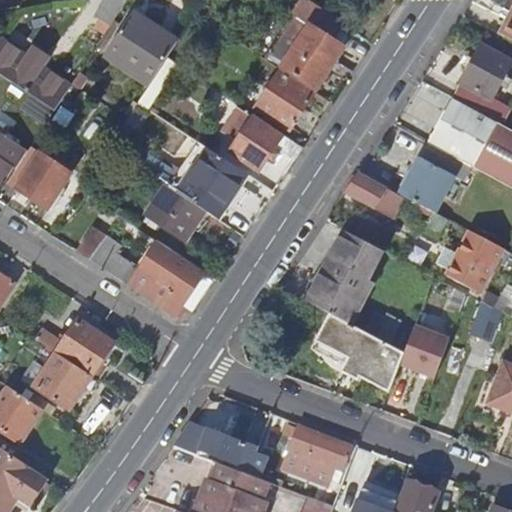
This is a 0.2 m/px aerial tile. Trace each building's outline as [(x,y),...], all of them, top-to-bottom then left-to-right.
[(102,0),(94,15),(109,25),(123,0),(102,0)] [(202,3),(194,14),(212,26),(220,15),(202,3)] [(147,83),(175,41),(132,13),(105,55),(147,83)] [(308,24),(281,67),(315,89),(342,47),(308,24)] [(0,76),(40,103),(54,111),(71,84),(42,65),(49,55),(33,45),(27,55),(0,37),(0,76)] [(511,59),(482,43),(453,97),(501,123),(508,109),(492,99),(511,59)] [(278,72),(255,107),(289,129),(311,93),(278,72)] [(504,181),(511,167),(511,128),(501,123),(453,97),(429,141),(463,159),(504,181)] [(40,103),(33,113),(47,122),(54,111),(40,103)] [(220,131),(235,141),(229,151),(258,170),(275,146),(294,159),(302,147),(282,134),(281,137),(235,108),(220,131)] [(0,133),(0,183),(11,167),(16,170),(28,151),(0,133)] [(429,141),(401,193),(405,195),(415,200),(433,210),(436,211),(463,159),(429,141)] [(197,142),(168,187),(204,210),(217,219),(246,174),(197,142)] [(38,152),(15,189),(47,211),(70,174),(38,152)] [(401,193),(396,190),(364,173),(361,171),(348,191),(385,211),(393,215),(405,195),(401,193)] [(165,185),(145,216),(185,241),(204,210),(168,187),(165,185)] [(436,238),(447,217),(436,211),(433,210),(423,231),(436,238)] [(345,228),(306,298),(330,311),(347,320),(368,279),(365,277),(381,247),(345,228)] [(438,261),(450,267),(447,273),(478,291),(501,246),(469,229),(459,250),(447,244),(438,261)] [(106,238),(91,261),(103,269),(118,246),(106,238)] [(118,246),(103,269),(160,307),(173,316),(175,317),(183,305),(194,312),(203,298),(214,282),(174,257),(175,254),(170,250),(151,278),(129,263),(134,256),(118,245),(118,246)] [(0,304),(14,282),(0,272),(0,304)] [(487,291),(482,301),(494,307),(500,298),(487,291)] [(386,310),(373,333),(404,350),(414,326),(386,310)] [(359,376),(388,390),(399,363),(404,350),(373,333),(347,320),(330,311),(316,338),(347,355),(340,370),(357,378),(359,376)] [(66,337),(57,351),(92,375),(97,378),(106,364),(101,360),(114,342),(78,318),(66,337)] [(404,350),(399,363),(435,377),(450,339),(414,325),(414,326),(404,350)] [(49,333),(43,342),(57,351),(66,337),(60,333),(56,338),(49,333)] [(57,351),(34,385),(70,409),(92,375),(57,351)] [(486,401),(511,411),(511,364),(502,360),(486,401)] [(8,385),(0,397),(0,425),(9,432),(20,439),(42,407),(8,385)] [(246,443),(191,421),(176,443),(198,451),(201,448),(239,462),(246,443)] [(280,466),(327,485),(334,466),(342,469),(352,445),(296,424),(280,466)] [(5,437),(17,444),(20,439),(9,432),(5,437)] [(0,447),(0,510),(11,494),(29,505),(47,478),(0,447)] [(256,449),(248,472),(260,477),(268,454),(256,449)] [(221,462),(214,479),(261,497),(267,480),(260,477),(248,472),(221,462)] [(261,497),(214,479),(208,476),(194,511),(261,511),(267,499),(261,497)] [(395,511),(429,511),(438,492),(407,480),(395,511)] [(392,511),(398,497),(362,483),(350,511),(392,511)] [(329,511),(332,504),(308,495),(301,511),(329,511)]
